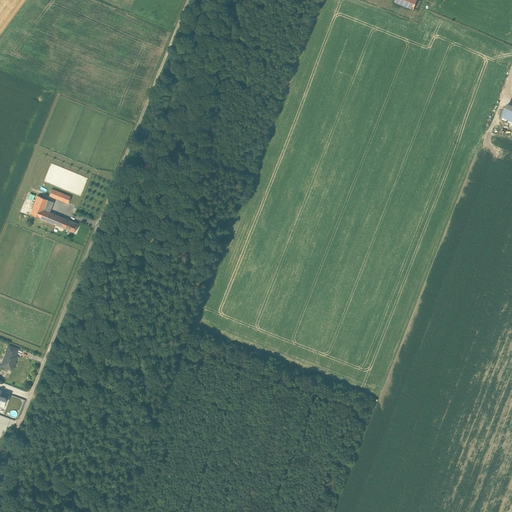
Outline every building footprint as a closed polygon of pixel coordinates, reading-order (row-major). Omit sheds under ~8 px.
[(511,105),(504,103),(499,116),(508,119),(507,122),(511,123),(511,121),(511,105)] [(70,197),(51,190),(48,197),(67,204),(70,197)] [(36,196),(29,214),(39,218),(42,210),(46,200),(36,196)] [(59,216),(42,210),(39,218),(55,224),(59,216)] [(70,221),(59,216),(55,224),(67,229),(70,221)] [(77,224),(70,221),(67,229),(74,232),(77,224)] [(18,349),(8,345),(6,352),(7,351),(15,355),(18,349)] [(15,355),(7,351),(6,352),(3,359),(5,360),(2,366),(8,369),(9,367),(12,369),(14,364),(14,362),(16,355),(15,355)] [(9,393),(0,389),(0,399),(0,400),(6,402),(9,393)]
